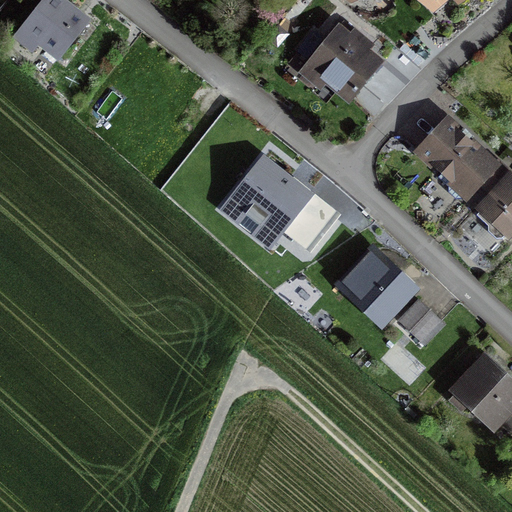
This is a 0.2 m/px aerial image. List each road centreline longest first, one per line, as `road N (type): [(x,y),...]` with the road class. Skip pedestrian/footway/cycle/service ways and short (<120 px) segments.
road 1 (track): [(179,511),(224,399),(242,377),(282,388),(418,511)]
road 2 (residential): [(343,171),(120,0)]
road 3 (residential): [(511,7),(343,171)]
road 4 (residential): [(511,330),(343,171)]
